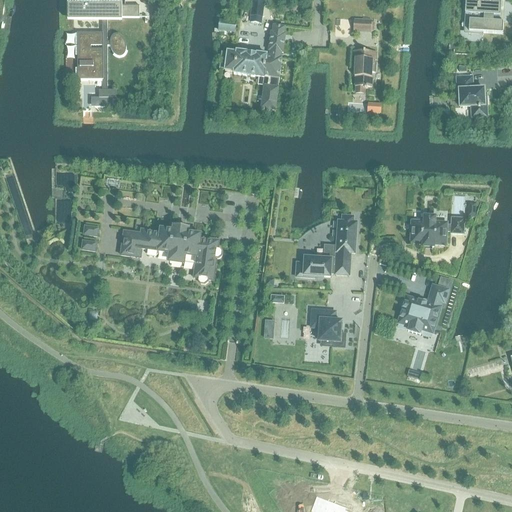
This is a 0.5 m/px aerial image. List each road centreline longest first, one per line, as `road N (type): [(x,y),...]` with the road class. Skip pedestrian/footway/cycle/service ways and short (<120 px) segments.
road 1 (residential): [(511,501),(232,442),(204,400),(211,386),(227,386)]
road 2 (residential): [(511,426),(355,406)]
road 3 (residential): [(355,406),(374,256)]
road 4 (residential): [(355,406),(227,386)]
